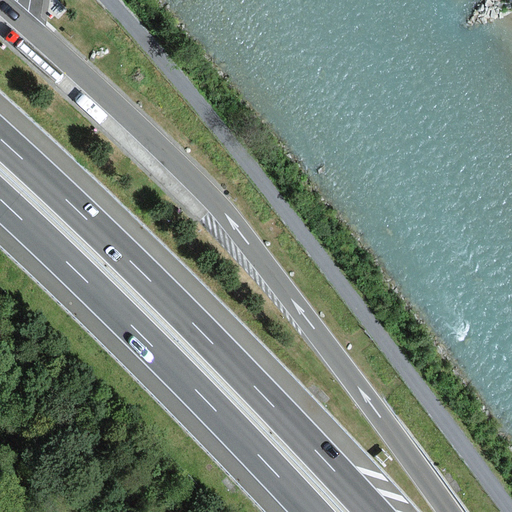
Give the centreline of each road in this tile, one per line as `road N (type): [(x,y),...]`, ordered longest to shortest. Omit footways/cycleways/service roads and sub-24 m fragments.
road 1 (track): [(107,0),(310,238),(511,508)]
road 2 (motorway): [(378,511),(254,379),(0,139)]
road 3 (motorway): [(0,201),(308,511)]
road 4 (motorway): [(449,511),(342,367)]
